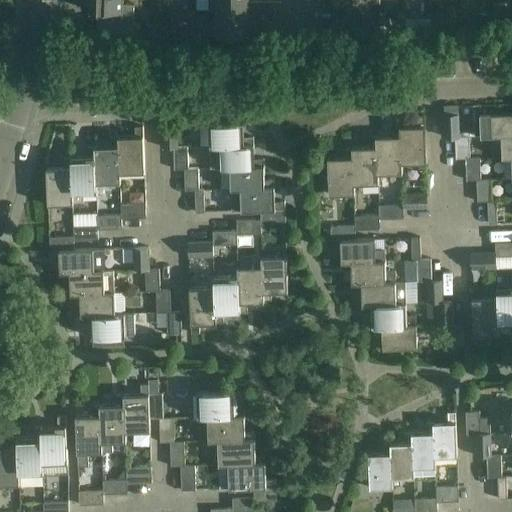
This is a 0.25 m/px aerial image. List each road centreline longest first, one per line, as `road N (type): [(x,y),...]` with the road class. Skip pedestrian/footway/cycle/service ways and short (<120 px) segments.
road 1 (residential): [(157,101),(424,99)]
road 2 (residential): [(444,274),(424,99)]
road 3 (unknown): [(88,234),(165,214),(157,307)]
road 4 (residential): [(181,231),(160,199),(157,101)]
road 5 (residential): [(25,103),(157,101)]
